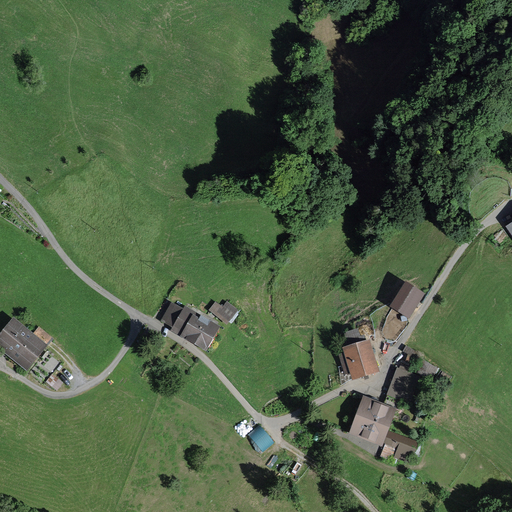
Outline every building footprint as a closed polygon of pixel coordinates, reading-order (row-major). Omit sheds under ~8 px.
[(368,138),(365,123),(349,127),(352,142),(368,138)] [(408,320),(423,294),(404,283),(389,309),(408,320)] [(226,324),(238,310),(227,301),(222,307),(216,301),(208,310),(226,324)] [(206,352),(221,327),(185,306),(183,309),(172,302),(160,321),(172,328),(170,331),(206,352)] [(51,336),(38,326),(32,334),(12,318),(0,332),(0,350),(27,372),(48,347),(45,344),(51,336)] [(344,374),(349,373),(351,380),(379,371),(369,338),(365,339),(364,334),(360,335),(358,328),(341,333),(345,346),(341,347),(342,353),(338,354),(344,374)] [(437,367),(416,355),(416,356),(408,354),(405,361),(403,360),(400,368),(396,367),(386,394),(410,403),(420,375),(410,372),(411,370),(422,376),(423,374),(430,379),(437,367)] [(53,374),(47,382),(58,390),(64,381),(53,374)] [(382,447),(399,399),(387,395),(384,403),(362,395),(348,435),(382,447)] [(250,435),(264,451),(275,441),(261,425),(250,435)] [(410,463),(419,441),(388,430),(379,456),(396,463),(397,459),(410,463)]
